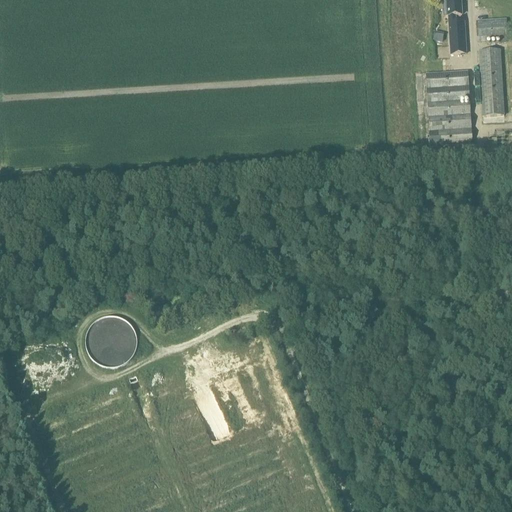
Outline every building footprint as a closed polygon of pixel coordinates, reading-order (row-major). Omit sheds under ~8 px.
[(461,2),(444,3),(444,17),(448,17),(449,25),(456,24),(455,17),(462,16),(461,2)] [(476,23),(477,42),(508,40),(506,21),(476,23)] [(456,24),(449,25),(450,56),(466,55),(464,24),(456,24)] [(432,41),(442,43),(444,35),(434,33),(432,41)] [(478,52),(482,119),(504,117),(500,51),(478,52)] [(468,73),(426,76),(430,149),(473,146),(468,73)] [(464,161),(419,164),(420,176),(465,173),(464,161)] [(135,343),(135,342),(135,338),(133,332),(130,328),(128,325),(123,321),(119,319),(115,318),(109,318),(105,318),(100,320),(95,323),(92,326),(89,329),(87,334),(86,338),(86,343),(86,348),(88,353),(91,357),(94,361),(98,364),(102,366),(108,367),(112,367),(115,367),(120,365),(124,363),(128,360),(131,356),(133,351),(135,347),(135,343)] [(198,371),(258,347),(255,340),(195,363),(198,371)] [(66,394),(70,405),(78,403),(75,391),(66,394)] [(22,404),(35,400),(33,394),(20,398),(22,404)] [(39,415),(51,410),(48,402),(36,406),(39,415)]
